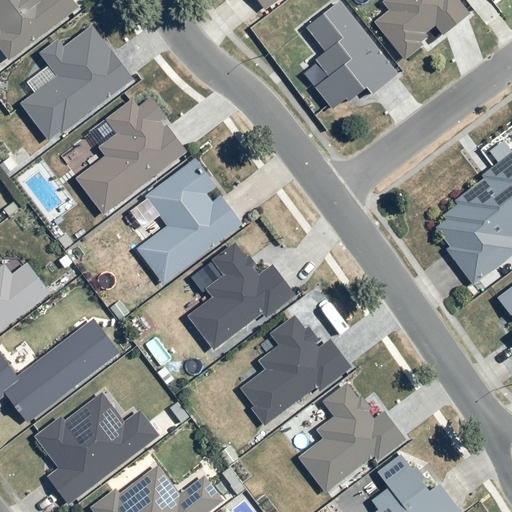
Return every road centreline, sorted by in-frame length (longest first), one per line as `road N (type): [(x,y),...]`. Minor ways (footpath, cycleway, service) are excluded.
road 1 (residential): [(329,196),(511,454)]
road 2 (residential): [(162,0),(190,49),(255,100),(329,196)]
road 3 (residential): [(511,60),(329,196)]
